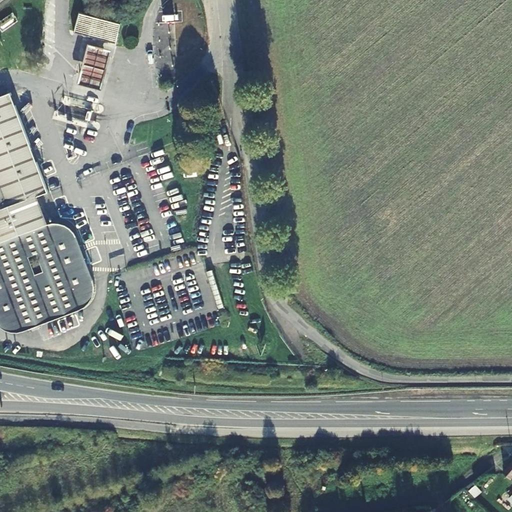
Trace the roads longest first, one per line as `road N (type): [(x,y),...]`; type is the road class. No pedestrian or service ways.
road 1 (residential): [(511,379),(383,379),(330,349),(270,283),(225,0)]
road 2 (primary): [(0,405),(239,422),(349,424),(390,414)]
road 3 (primary): [(390,414),(195,405),(0,381)]
road 4 (unknown): [(68,181),(100,304),(63,338),(0,337)]
road 5 (primary): [(511,413),(390,414)]
